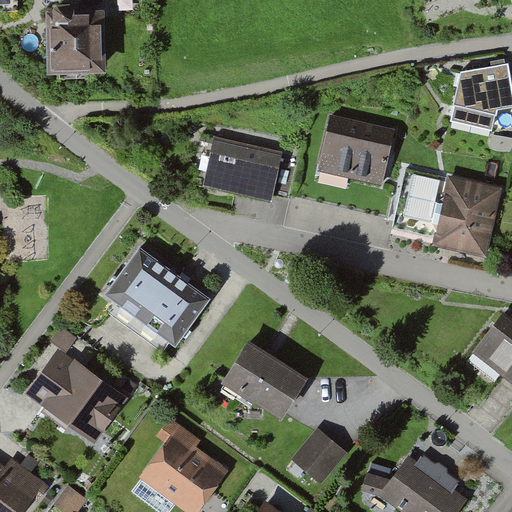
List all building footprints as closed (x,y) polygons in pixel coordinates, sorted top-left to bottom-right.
[(96,65),(106,64),(105,4),(74,4),(74,0),(53,0),(53,10),(48,10),(49,67),(61,66),(61,71),(97,70),(96,65)] [(463,67),(452,117),(497,127),(501,107),(511,104),(511,73),(510,74),(509,62),(463,67)] [(318,170),(385,185),(398,126),(332,111),(318,170)] [(198,204),(267,220),(279,170),(196,151),(192,168),(205,171),(198,204)] [(487,252),(502,182),(412,163),(400,218),(437,226),(434,240),(487,252)] [(172,365),(208,315),(136,264),(102,312),(118,324),(112,332),(127,342),(132,335),(141,341),(136,348),(149,356),(153,351),(172,365)] [(511,398),(511,333),(497,322),(466,363),(511,398)] [(55,339),(44,355),(62,367),(74,351),(55,339)] [(220,401),(281,435),(305,393),(244,359),(220,401)] [(90,463),(124,415),(53,365),(21,409),(65,439),(62,444),(90,463)] [(158,511),(204,511),(223,485),(191,463),(197,455),(165,432),(151,452),(159,458),(133,494),(158,511)] [(316,500),(342,466),(313,443),(286,477),(316,500)] [(374,511),(459,511),(450,505),(446,509),(410,480),(411,474),(404,470),(393,487),(366,481),(359,505),(374,511)] [(41,511),(48,503),(10,477),(5,484),(0,480),(0,511),(41,511)] [(69,483),(57,504),(71,511),(78,511),(89,494),(69,483)]
